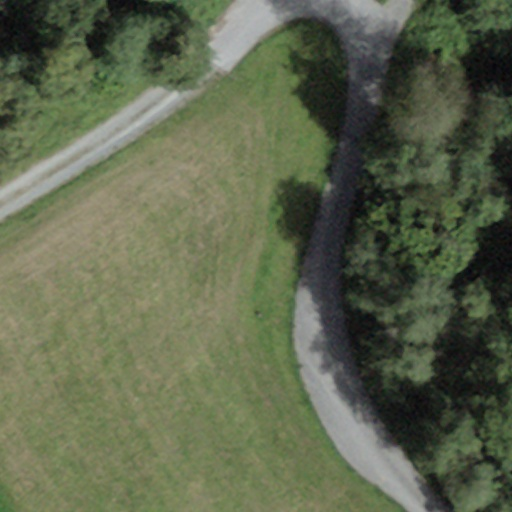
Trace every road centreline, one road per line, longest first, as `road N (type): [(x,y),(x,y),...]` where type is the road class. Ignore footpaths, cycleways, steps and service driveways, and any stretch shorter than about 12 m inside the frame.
road 1 (track): [(418,511),(341,432),(311,299),(370,38),(362,5),(351,0)]
road 2 (track): [(296,0),(0,208)]
